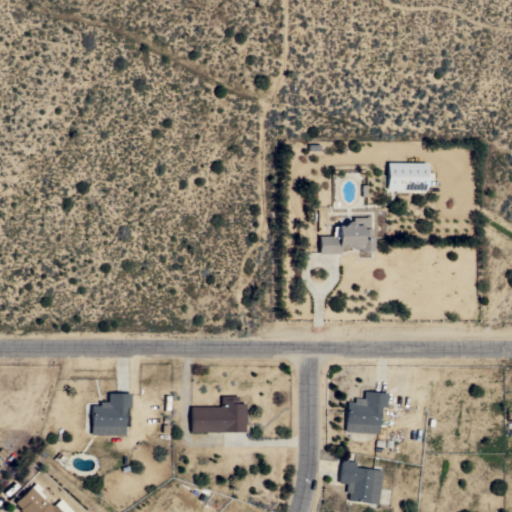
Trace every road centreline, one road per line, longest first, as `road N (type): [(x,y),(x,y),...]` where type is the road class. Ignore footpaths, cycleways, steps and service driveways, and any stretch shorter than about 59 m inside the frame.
road 1 (residential): [(0,343),(511,346)]
road 2 (residential): [(311,343),(311,472),(298,511)]
